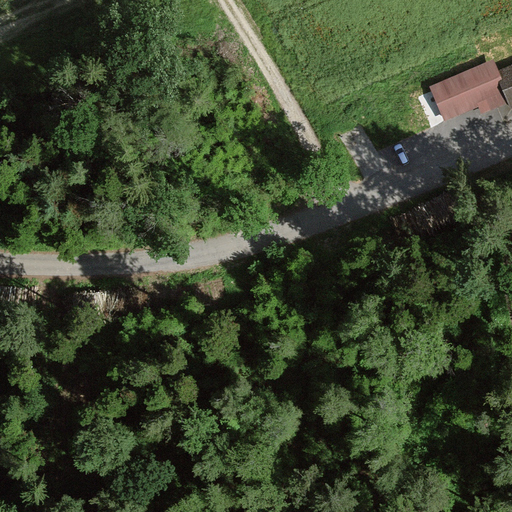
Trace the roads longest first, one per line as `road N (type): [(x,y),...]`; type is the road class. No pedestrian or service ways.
road 1 (unclassified): [(511,143),(276,235),(181,257),(83,266),(0,262)]
road 2 (track): [(345,210),(222,0)]
